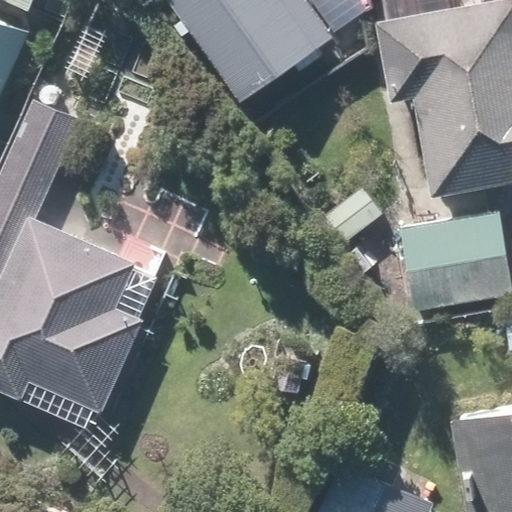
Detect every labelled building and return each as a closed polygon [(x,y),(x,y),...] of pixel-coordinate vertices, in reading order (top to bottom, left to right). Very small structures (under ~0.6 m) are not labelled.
[(310,0),(167,0),(242,105),(337,38),(310,0)] [(429,199),(511,186),(511,0),(378,20),(390,100),(413,96),(429,199)] [(0,113),(36,31),(0,15),(0,113)] [(41,220),(82,123),(28,100),(0,166),(0,277),(3,279),(0,285),(0,396),(96,437),(166,273),(45,221),(41,220)] [(342,250),(386,213),(360,182),(316,218),(342,250)] [(500,212),(396,227),(407,308),(511,293),(500,212)] [(511,511),(511,419),(448,430),(462,511),(511,511)] [(424,511),(429,502),(337,455),(307,511),(424,511)]
